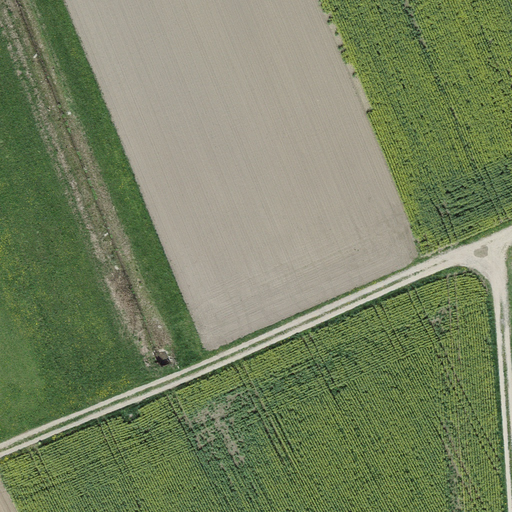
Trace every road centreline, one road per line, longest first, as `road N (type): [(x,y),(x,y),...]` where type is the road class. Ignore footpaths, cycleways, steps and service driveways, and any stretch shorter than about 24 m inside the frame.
road 1 (track): [(0,454),(511,240)]
road 2 (track): [(503,244),(511,376)]
